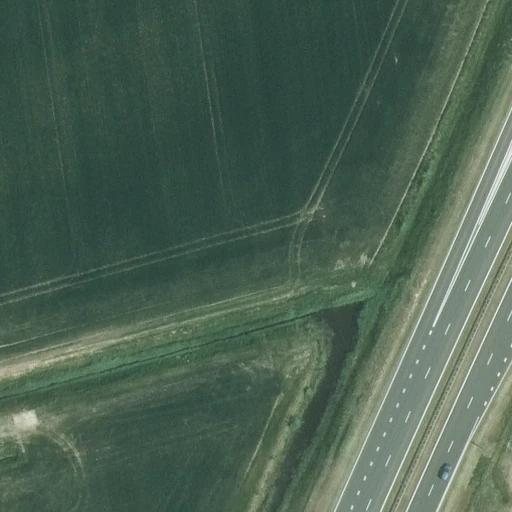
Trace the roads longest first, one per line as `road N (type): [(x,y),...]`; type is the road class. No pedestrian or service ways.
road 1 (trunk): [(418,511),(511,310)]
road 2 (trunk): [(511,138),(445,333)]
road 3 (trunk): [(445,333),(365,511)]
road 4 (trunk): [(511,190),(445,333)]
